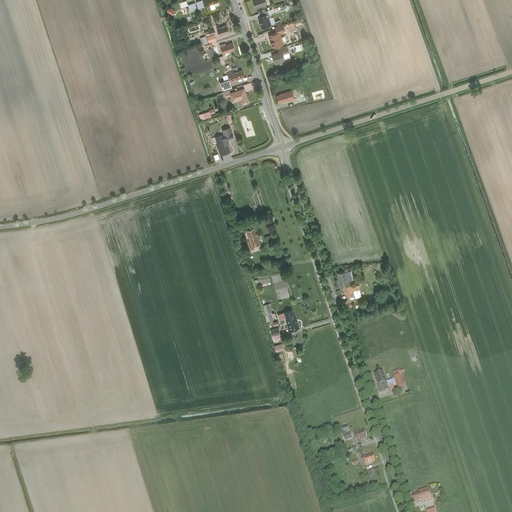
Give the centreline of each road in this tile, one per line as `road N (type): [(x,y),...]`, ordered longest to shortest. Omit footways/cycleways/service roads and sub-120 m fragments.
road 1 (tertiary): [(403,511),(283,145)]
road 2 (tertiary): [(0,225),(94,206),(283,145)]
road 3 (tertiary): [(283,145),(511,71)]
road 4 (tertiary): [(283,145),(234,0)]
